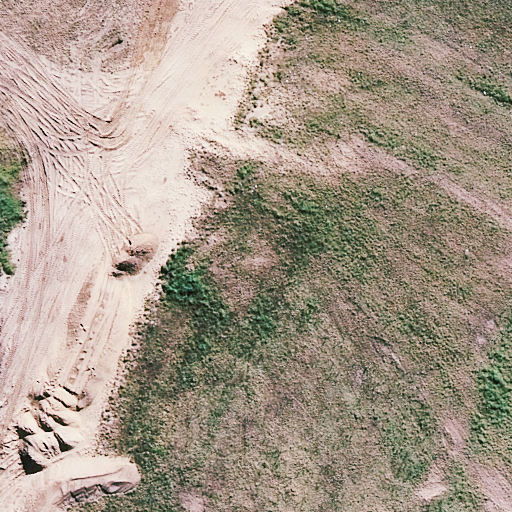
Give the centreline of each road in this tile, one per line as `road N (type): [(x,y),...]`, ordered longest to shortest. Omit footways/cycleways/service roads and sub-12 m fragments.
road 1 (unknown): [(256,0),(511,120)]
road 2 (unknown): [(53,0),(0,122)]
